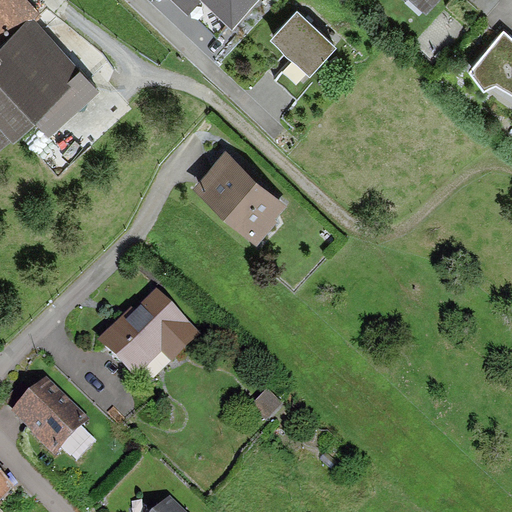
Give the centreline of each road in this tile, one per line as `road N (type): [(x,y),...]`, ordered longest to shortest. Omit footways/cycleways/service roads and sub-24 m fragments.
road 1 (track): [(511,172),(498,162),(386,229),(348,222),(190,82)]
road 2 (residential): [(129,243),(0,374)]
road 3 (residential): [(138,0),(271,122)]
